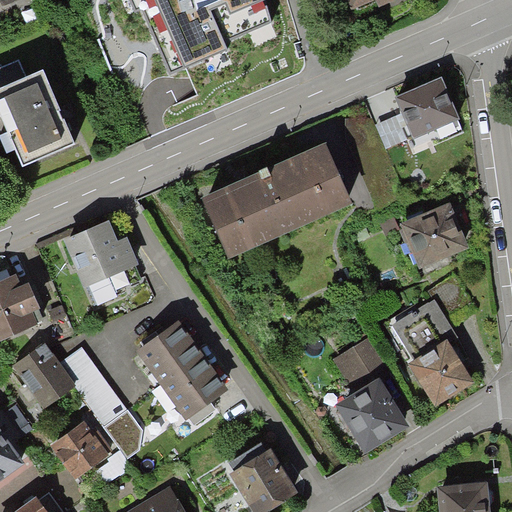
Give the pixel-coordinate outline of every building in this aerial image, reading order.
[(170,74),(227,49),(223,43),(270,21),(264,0),(130,0),(136,12),(142,9),(170,74)] [(347,0),(352,9),(372,0),(378,0),(380,5),(391,0),(347,0)] [(124,38),(114,41),(124,69),(148,60),(145,53),(132,58),(124,38)] [(0,141),(1,141),(6,153),(16,149),(23,165),(75,143),(43,71),(27,78),(19,60),(0,68),(0,141)] [(404,115),(414,138),(460,118),(443,78),(396,98),(404,115)] [(379,125),(389,148),(407,141),(397,118),(379,125)] [(200,198),(228,259),(351,202),(323,142),(254,173),(200,198)] [(402,224),(423,275),(453,262),(450,255),(468,248),(450,204),(402,224)] [(394,217),(381,223),(387,235),(400,229),(394,217)] [(64,240),(84,287),(111,276),(117,290),(142,279),(136,266),(140,265),(128,237),(119,241),(110,220),(64,240)] [(0,282),(0,341),(46,321),(30,284),(21,287),(16,276),(0,282)] [(407,362),(436,407),(474,382),(451,345),(460,339),(435,299),(393,325),(414,357),(407,362)] [(137,352),(186,420),(191,417),(196,424),(217,408),(212,402),(230,390),(181,319),(137,352)] [(337,409),(365,456),(410,429),(380,381),(390,375),(370,342),(336,362),(357,397),(337,409)] [(13,366),(43,410),(76,387),(60,364),(46,343),(36,350),(13,366)] [(127,410),(82,348),(60,364),(76,387),(104,427),(127,410)] [(140,449),(142,431),(127,410),(104,427),(127,460),(140,449)] [(76,479),(114,452),(98,430),(95,433),(85,420),(51,445),(76,479)] [(0,481),(26,464),(0,425),(0,481)] [(228,473),(251,511),(266,511),(299,492),(271,448),(267,451),(262,442),(229,462),(234,469),(228,473)] [(491,511),(492,507),(489,483),(438,488),(440,511),(491,511)] [(186,511),(170,485),(126,511),(186,511)] [(64,511),(50,492),(40,500),(48,511),(64,511)] [(14,511),(48,511),(40,500),(38,496),(14,511)]
